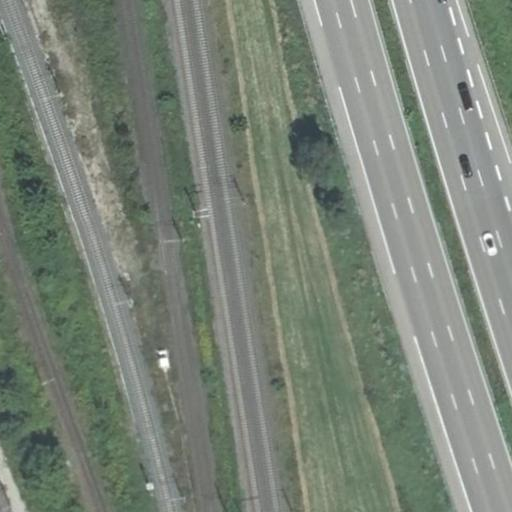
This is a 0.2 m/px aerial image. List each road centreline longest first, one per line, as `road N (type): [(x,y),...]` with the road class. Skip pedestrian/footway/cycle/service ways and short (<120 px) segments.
road 1 (trunk): [(342,0),(498,511)]
road 2 (trunk): [(511,289),(422,0)]
